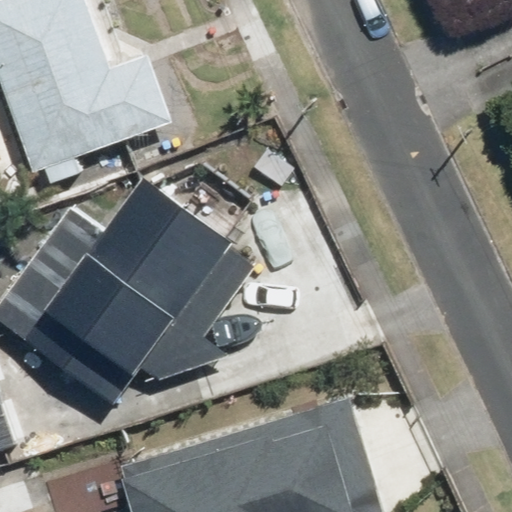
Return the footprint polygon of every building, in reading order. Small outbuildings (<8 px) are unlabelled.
[(0,0),(0,75),(36,175),(48,171),(54,186),(82,175),(77,160),(176,125),(152,57),(113,70),(88,0),(0,0)] [(234,242),(145,179),(109,230),(73,205),(0,306),(0,320),(28,340),(26,342),(117,406),(138,376),(148,383),(232,357),(207,340),(259,269),(230,248),(234,242)] [(0,460),(21,455),(0,384),(0,460)] [(383,511),(349,397),(126,463),(138,504),(112,511),(383,511)] [(43,470),(0,482),(0,511),(51,511),(55,511),(43,470)]
